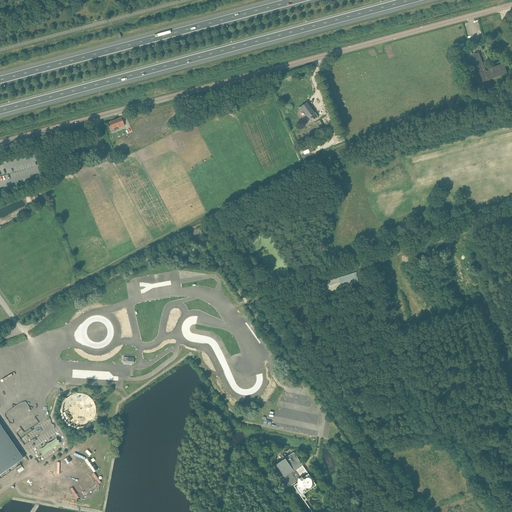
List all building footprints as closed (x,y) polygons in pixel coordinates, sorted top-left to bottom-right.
[(479,52),(468,57),(480,89),(483,88),(491,84),(490,80),(507,73),(503,63),(486,70),(479,52)] [(491,84),(483,88),(485,93),(491,91),(493,90),(491,84)] [(300,107),(298,108),(301,112),(303,111),(311,122),(318,116),(315,112),(314,113),(309,107),(310,106),(307,102),(301,107),(300,106),(299,107),(300,107)] [(121,117),(107,123),(110,129),(118,126),(119,128),(123,126),(125,126),(121,117)] [(156,133),(168,130),(167,124),(154,128),(156,133)] [(312,144),(302,148),(303,151),(308,149),(309,153),(314,151),(313,147),(312,144)] [(356,272),(318,284),(321,294),(359,282),(356,272)] [(73,378),(95,378),(95,370),(73,369),(73,378)] [(94,397),(93,398),(95,401),(96,400),(108,391),(107,389),(94,397)] [(95,421),(98,415),(99,408),(97,401),(96,400),(95,401),(93,398),(94,397),(93,396),(87,392),(80,390),(73,391),(71,392),(72,395),(67,398),(64,397),(62,399),(59,405),(59,412),(61,419),(65,424),(71,428),(77,430),(84,430),(91,426),(91,424),(92,426),(95,423),(93,422),(95,421)] [(0,472),(1,471),(3,470),(4,470),(5,469),(6,469),(7,469),(8,469),(22,459),(21,459),(0,428),(0,472)] [(283,459),(276,464),(285,477),(290,486),(297,481),(297,483),(293,485),(296,489),(295,492),(296,492),(296,493),(297,493),(298,493),(299,493),(304,500),(305,501),(307,500),(306,498),(303,493),(304,493),(305,493),(305,492),(306,492),(306,491),(306,490),(315,484),(316,485),(314,482),(315,479),(311,478),(309,474),(304,478),(303,478),(303,477),(302,477),(301,477),(307,472),(303,466),(293,452),(287,457),(285,454),(283,455),(282,454),(280,455),(283,459)]
